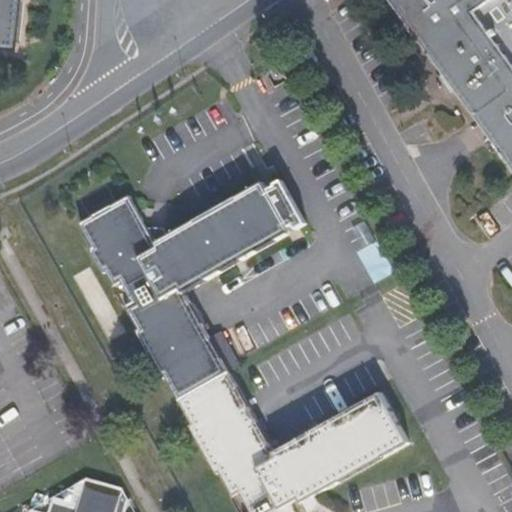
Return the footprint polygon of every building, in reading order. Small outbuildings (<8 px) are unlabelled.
[(0,0),(0,50),(20,53),(26,0),(0,0)] [(511,0),(393,0),(392,0),(511,164),(511,0)] [(169,376),(183,401),(232,374),(186,292),(292,233),(289,228),(294,225),(297,230),(308,223),(284,179),(275,184),(277,187),(269,192),(264,184),(159,243),(131,196),(82,225),(95,247),(92,250),(105,273),(108,272),(140,329),(137,331),(164,379),(169,376)] [(232,374),(183,401),(196,424),(192,428),(217,474),(222,472),(244,511),(308,511),(304,504),(411,443),(382,391),(276,452),(232,374)] [(135,511),(123,488),(87,479),(27,511),(135,511)]
